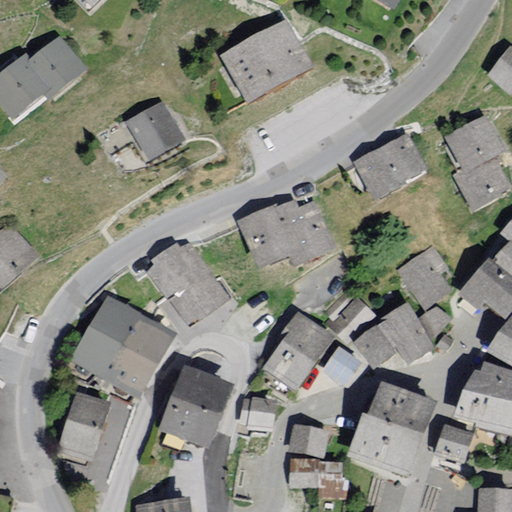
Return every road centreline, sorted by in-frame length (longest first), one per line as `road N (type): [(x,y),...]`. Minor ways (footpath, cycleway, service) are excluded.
road 1 (residential): [(58,511),(36,452),(30,404),(42,349),(71,297),(138,243),(299,170),(375,122),(432,72),(480,0)]
road 2 (residential): [(209,511),(246,383),(216,339),(188,348),(146,414),(110,511)]
road 3 (residential): [(467,375),(448,369),(425,390),(384,376),(345,402),(295,411),(265,511)]
